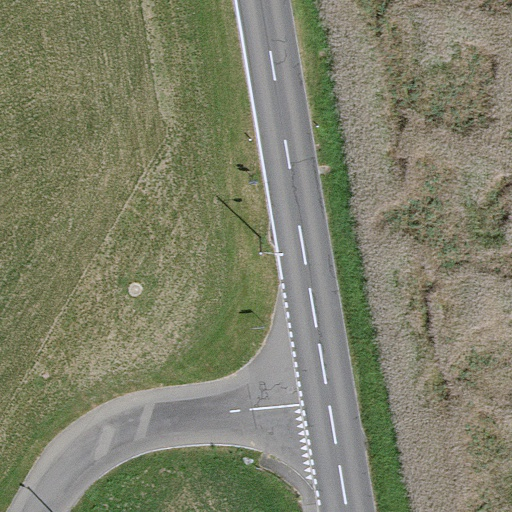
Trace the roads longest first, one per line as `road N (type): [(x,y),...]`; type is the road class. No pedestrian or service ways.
road 1 (tertiary): [(330,402),(267,0)]
road 2 (residential): [(52,511),(78,471),(157,427),(330,402)]
